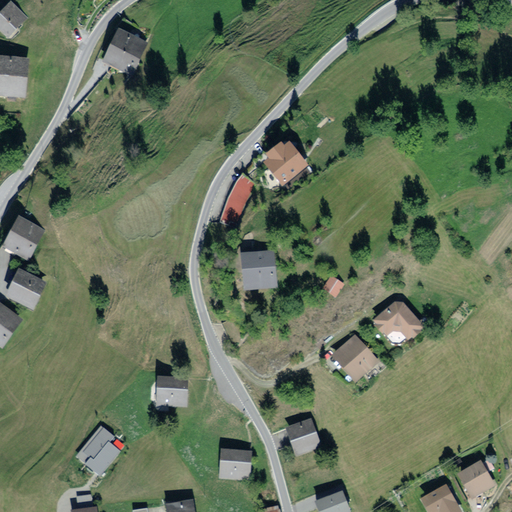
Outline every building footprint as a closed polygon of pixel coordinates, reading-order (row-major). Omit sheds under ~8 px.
[(27,19),(13,4),(0,15),(0,30),(7,38),(27,19)] [(138,78),(153,43),(119,29),(104,64),(138,78)] [(27,58),(0,56),(0,94),(24,97),(27,58)] [(285,185),(311,164),(292,141),(286,145),(283,141),(268,153),(272,158),(267,163),(285,185)] [(47,226),(20,214),(5,246),(31,259),(47,226)] [(273,250),(240,254),(244,291),(277,287),(273,250)] [(47,281),(17,267),(4,294),(34,308),(47,281)] [(24,317),(0,300),(0,345),(3,347),(24,317)] [(424,327),(404,302),(397,301),(375,318),(374,324),(391,343),(404,343),(424,327)] [(380,360),(355,333),(331,355),(356,382),(380,360)] [(190,376),(158,375),(157,406),(189,407),(190,376)] [(313,419),(287,426),(295,455),(321,447),(313,419)] [(252,448),(221,446),(219,476),(251,477),(252,448)] [(484,459),(457,474),(471,498),(498,484),(484,459)] [(463,511),(446,482),(420,498),(427,511),(437,511),(438,511),(463,511)] [(276,486),(258,484),(256,503),(275,504),(276,486)] [(195,511),(193,498),(165,503),(166,511),(195,511)]
